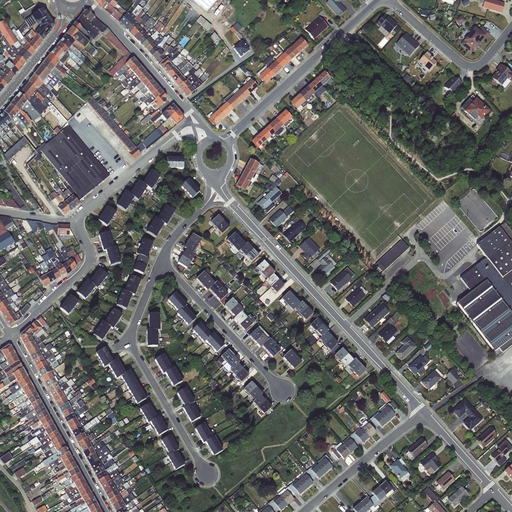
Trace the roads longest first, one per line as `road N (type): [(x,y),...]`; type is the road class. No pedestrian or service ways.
road 1 (residential): [(232,205),(422,410)]
road 2 (residential): [(162,262),(132,317),(129,342),(203,476)]
road 3 (residential): [(381,0),(225,145)]
road 4 (residential): [(107,511),(10,334)]
road 5 (residential): [(286,394),(162,262)]
road 6 (residential): [(10,334),(89,261),(77,227),(83,209)]
road 7 (residential): [(392,0),(474,65),(511,28)]
road 8 (residential): [(306,511),(422,410)]
road 9 (residential): [(84,0),(186,111)]
